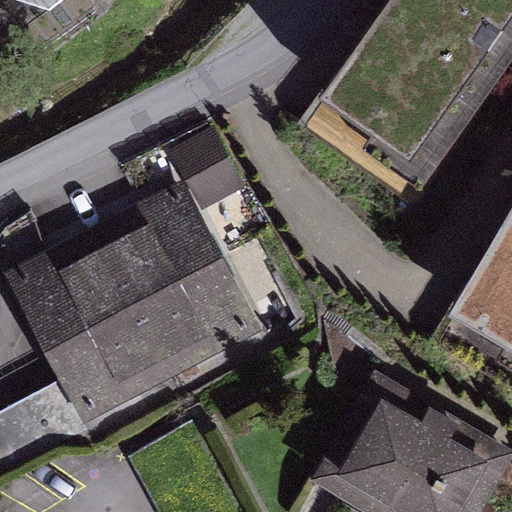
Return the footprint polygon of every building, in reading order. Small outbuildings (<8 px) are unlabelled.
[(511,0),(385,0),(334,72),(387,110),(378,123),(436,164),(511,56),(511,0)] [(237,181),(213,133),(177,151),(201,199),(237,181)] [(250,325),(179,189),(16,274),(87,410),(250,325)] [(511,200),(462,286),(511,315),(511,329),(510,333),(511,334),(511,200)] [(0,475),(86,429),(59,379),(0,410),(0,475)] [(395,511),(470,511),(504,453),(427,409),(423,417),(369,387),(324,465),(399,507),(395,511)] [(241,511),(191,419),(138,448),(173,511),(241,511)]
